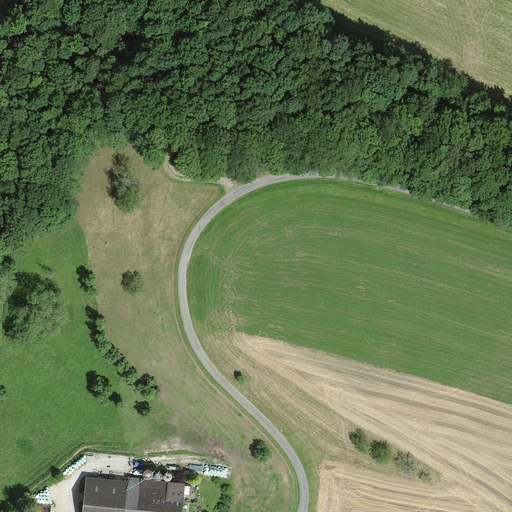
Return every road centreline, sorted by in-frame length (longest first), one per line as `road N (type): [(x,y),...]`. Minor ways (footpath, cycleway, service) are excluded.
road 1 (unclassified): [(511,225),(324,175),(245,187),(192,233),(181,279),(190,334),(207,366),(288,451),(300,475),(299,511)]
road 2 (track): [(245,187),(183,178),(170,171),(164,153),(205,130),(429,101),(458,89),(441,0)]
